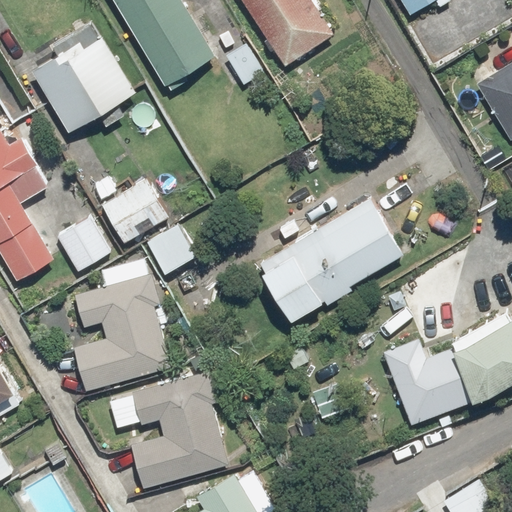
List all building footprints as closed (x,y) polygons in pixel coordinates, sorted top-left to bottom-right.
[(185,0),(122,0),(171,77),(216,49),(185,0)] [(322,0),(249,0),(288,57),(338,23),(322,0)] [(402,0),(409,10),(426,0),(402,0)] [(37,61),(72,123),(137,86),(101,25),(37,61)] [(251,36),(228,49),(245,78),(268,65),(251,36)] [(511,62),(481,81),(511,131),(511,62)] [(0,116),(0,239),(18,270),(45,255),(15,203),(53,183),(25,132),(13,138),(0,116)] [(109,196),(131,234),(168,212),(146,174),(109,196)] [(267,257),(296,308),(404,247),(375,196),(267,257)] [(62,228),(82,266),(112,250),(93,213),(62,228)] [(181,217),(149,237),(168,267),(200,247),(181,217)] [(98,282),(98,283),(81,286),(88,321),(106,317),(110,334),(77,343),(88,384),(174,362),(155,270),(98,282)] [(388,347),(398,371),(392,374),(414,417),(511,367),(511,313),(431,355),(421,332),(388,347)] [(0,401),(21,388),(0,354),(0,401)] [(163,415),(168,433),(134,441),(144,481),(180,472),(180,474),(233,459),(222,419),(221,419),(216,402),(222,400),(214,365),(137,384),(146,419),(163,415)] [(62,434),(44,445),(55,463),(73,452),(62,434)] [(0,446),(0,476),(16,467),(3,444),(0,446)] [(263,511),(254,494),(252,495),(236,470),(202,491),(210,504),(193,511),(263,511)] [(479,470),(448,486),(461,511),(496,511),(499,511),(479,470)]
